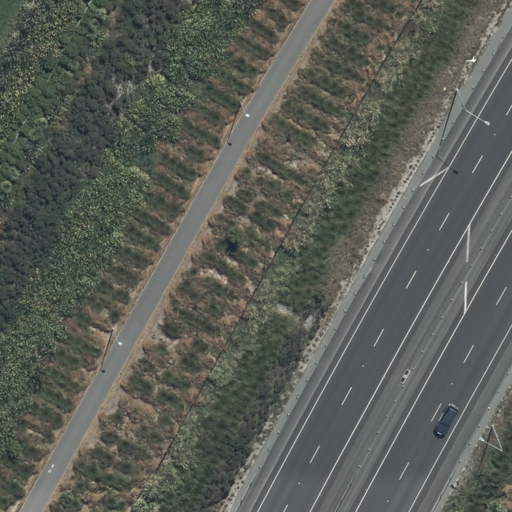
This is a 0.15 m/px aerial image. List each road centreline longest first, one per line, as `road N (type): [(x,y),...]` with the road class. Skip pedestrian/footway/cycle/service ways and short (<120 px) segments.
road 1 (motorway): [(283,511),(511,105)]
road 2 (motorway): [(511,277),(381,511)]
